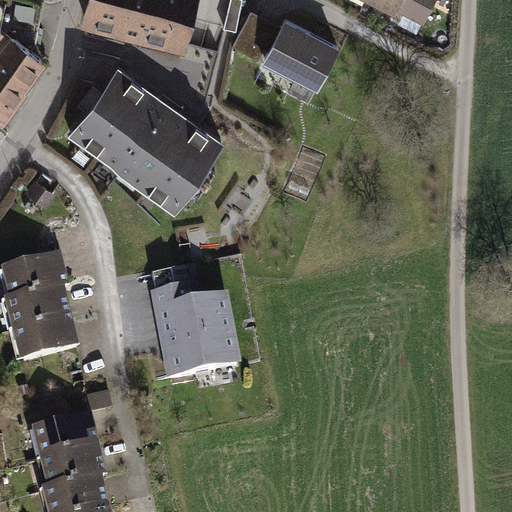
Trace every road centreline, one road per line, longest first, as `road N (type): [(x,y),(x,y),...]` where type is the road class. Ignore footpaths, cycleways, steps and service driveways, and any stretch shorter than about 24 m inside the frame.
road 1 (track): [(467,0),(458,208),(464,511)]
road 2 (residential): [(293,0),(462,87)]
road 3 (residential): [(0,165),(65,76),(78,0)]
